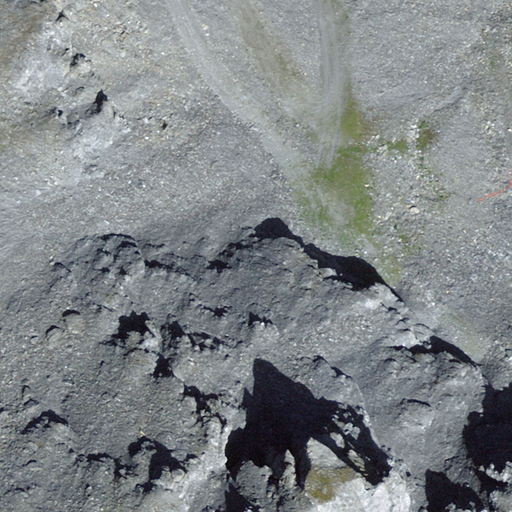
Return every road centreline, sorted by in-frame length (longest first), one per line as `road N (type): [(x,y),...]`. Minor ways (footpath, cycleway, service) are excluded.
road 1 (track): [(330,0),(341,76),(331,239),(425,318),(511,375)]
road 2 (track): [(182,0),(254,132),(285,164),(329,178),(242,0)]
